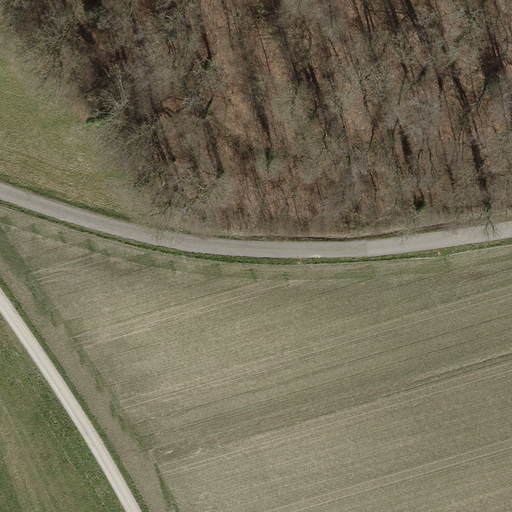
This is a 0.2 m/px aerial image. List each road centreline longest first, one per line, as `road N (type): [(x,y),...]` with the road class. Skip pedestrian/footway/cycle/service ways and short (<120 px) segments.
road 1 (track): [(511,228),(368,249),(230,247),(92,221),(0,190)]
road 2 (track): [(0,298),(134,511)]
